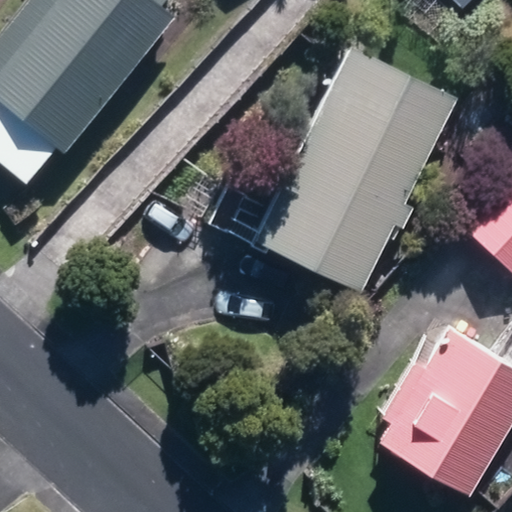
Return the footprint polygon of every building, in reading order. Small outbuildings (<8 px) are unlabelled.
[(0,151),(34,180),(65,143),(71,148),(181,16),(166,4),(169,0),(32,0),(0,39),(0,151)] [(421,29),(447,52),(467,29),(442,6),(421,29)] [(264,235),(370,287),(403,221),(409,224),(419,204),(413,201),(453,122),(347,69),(264,235)] [(511,171),(468,222),(511,261),(511,171)] [(389,437),(478,489),(511,433),(511,359),(456,326),(432,365),(421,359),(391,410),(401,417),(389,437)]
